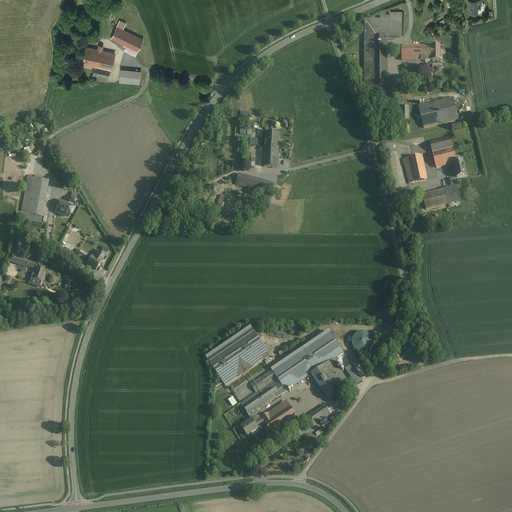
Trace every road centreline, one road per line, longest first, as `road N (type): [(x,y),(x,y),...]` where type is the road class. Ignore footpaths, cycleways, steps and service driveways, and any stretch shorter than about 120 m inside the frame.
road 1 (tertiary): [(77,507),(74,391),(85,342),(117,271),(223,90),(275,48),(329,22)]
road 2 (unclassified): [(329,22),(378,164),(403,291),(375,383),(298,484)]
road 3 (tertiary): [(77,507),(298,484)]
road 4 (track): [(51,209),(54,183),(37,164),(49,136),(137,97),(150,70)]
road 5 (track): [(375,383),(445,361),(511,355)]
